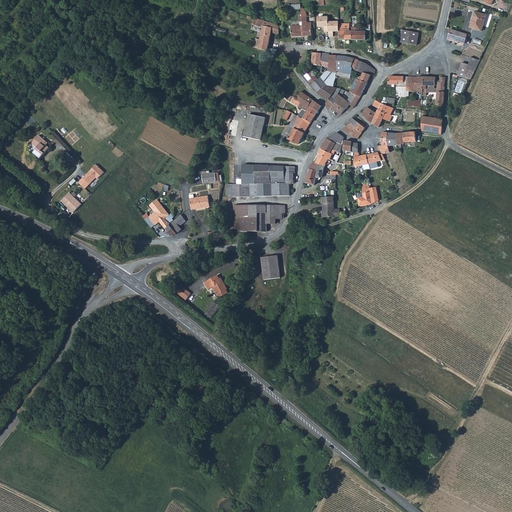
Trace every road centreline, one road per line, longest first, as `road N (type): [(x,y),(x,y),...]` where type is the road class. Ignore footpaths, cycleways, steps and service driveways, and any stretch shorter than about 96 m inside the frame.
road 1 (unclassified): [(438,35),(318,140),(281,230),(261,242),(174,256),(130,277)]
road 2 (track): [(449,144),(350,254),(320,352),(289,413)]
road 3 (secondary): [(125,281),(337,448)]
road 4 (track): [(407,505),(449,450),(511,324)]
road 5 (unclassified): [(125,281),(84,315),(0,441)]
road 6 (unclassified): [(511,176),(444,135),(446,60),(438,35)]
road 7 (secondary): [(337,448),(202,332)]
road 8 (secondary): [(130,277),(0,207)]
